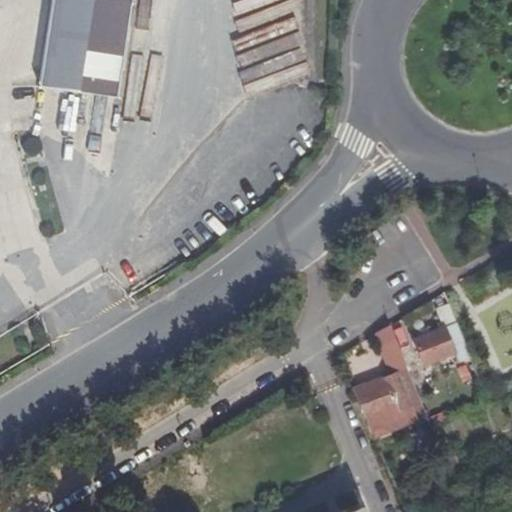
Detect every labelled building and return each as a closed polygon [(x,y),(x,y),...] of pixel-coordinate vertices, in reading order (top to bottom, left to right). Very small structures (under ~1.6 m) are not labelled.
[(82,0),(52,0),(40,93),(118,103),(131,6),(82,0)] [(468,356),(454,322),(412,340),(422,364),(453,351),(457,360),(468,356)] [(405,365),(389,325),(374,332),(390,371),(405,365)] [(511,361),(511,336),(486,337),(486,362),(511,361)] [(381,376),(352,387),(371,434),(413,417),(396,375),(382,380),(381,376)]
